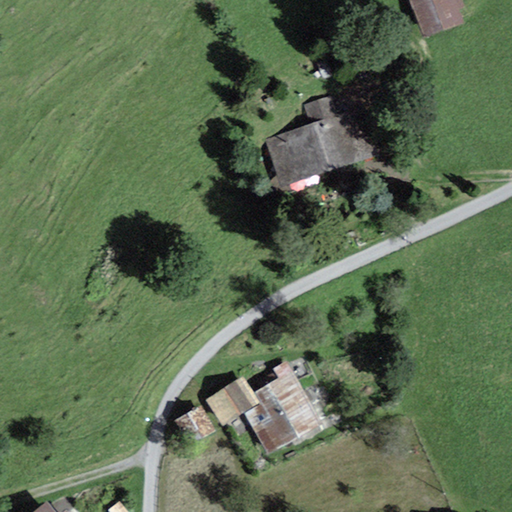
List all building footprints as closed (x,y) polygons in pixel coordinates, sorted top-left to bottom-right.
[(409,0),(421,32),(456,20),(453,12),(463,8),(459,0),(419,0),(416,1),(416,0),(409,0)] [(274,144),(285,178),(362,153),(360,145),(371,141),(363,117),(353,121),(350,111),(335,116),(331,100),(307,108),(313,129),(300,133),(301,135),(274,144)] [(255,429),(266,448),(316,420),(285,365),(259,384),(263,391),(259,393),(266,407),(254,414),(261,425),(255,429)] [(212,402),(224,420),(253,401),(241,383),(212,402)] [(178,422),(189,442),(211,429),(200,410),(178,422)]
